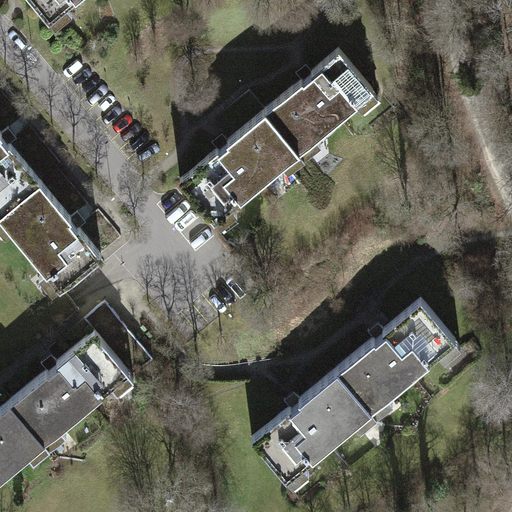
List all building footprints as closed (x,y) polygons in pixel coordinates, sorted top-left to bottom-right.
[(35,0),(50,17),(71,0),(35,0)] [(176,180),(211,222),(369,93),(334,51),(176,180)] [(0,226),(53,291),(96,256),(0,139),(0,226)] [(419,299),(254,438),(291,482),(456,342),(419,299)] [(138,385),(96,336),(13,406),(54,454),(69,441),(64,435),(115,392),(121,400),(138,385)] [(13,406),(0,416),(0,486),(32,461),(37,467),(54,454),(13,406)]
